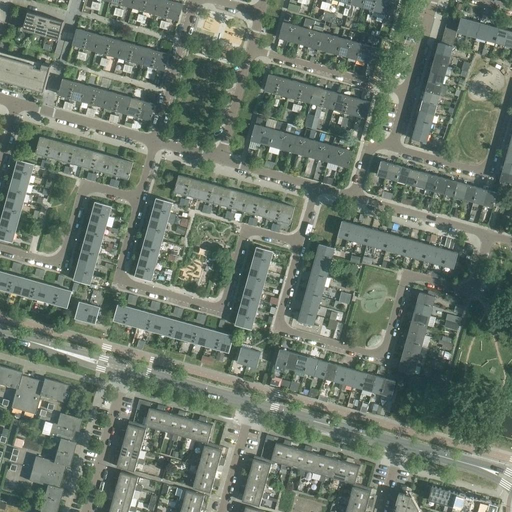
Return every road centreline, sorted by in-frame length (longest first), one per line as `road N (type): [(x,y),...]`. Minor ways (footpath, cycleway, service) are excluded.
road 1 (residential): [(283,330),(382,351),(405,278),(472,289),(488,235)]
road 2 (residential): [(391,145),(486,172),(511,83)]
road 3 (residential): [(214,306),(120,277),(137,198)]
road 4 (residential): [(405,94),(250,49)]
road 5 (tertiary): [(398,445),(251,403)]
road 6 (residential): [(154,141),(194,0)]
road 7 (residential): [(90,511),(130,370)]
road 8 (residential): [(154,141),(15,105)]
road 9 (residential): [(488,235),(356,198)]
road 10 (residential): [(214,306),(227,296),(245,233),(299,241)]
road 11 (tertiary): [(130,370),(0,334)]
road 12 (residential): [(59,261),(85,186),(137,198)]
road 13 (tertiary): [(251,403),(130,370)]
